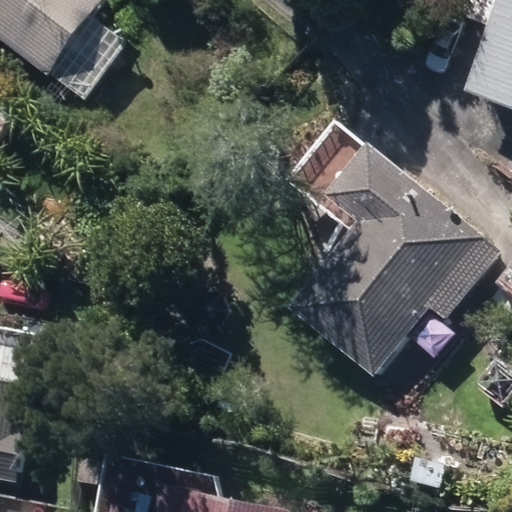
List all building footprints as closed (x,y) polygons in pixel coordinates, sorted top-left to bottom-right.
[(0,0),(0,34),(85,100),(131,41),(97,15),(109,0),(0,0)] [(511,0),(501,0),(468,92),(511,108),(511,0)] [(0,142),(16,122),(0,109),(0,142)] [(295,307),(379,378),(436,310),(450,322),(509,252),(375,141),(332,193),(366,221),(295,307)] [(511,271),(502,284),(509,290),(495,308),(511,321),(511,271)] [(198,319),(211,333),(230,328),(235,309),(221,296),(203,300),(198,319)] [(0,315),(0,474),(80,489),(99,387),(60,381),(69,328),(0,315)] [(190,511),(301,511),(302,511),(195,489),(190,511)]
